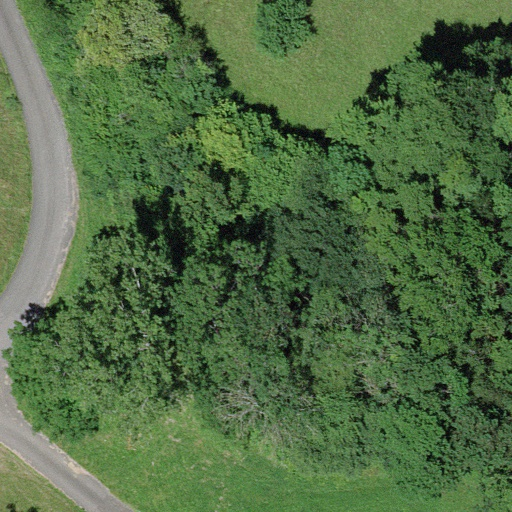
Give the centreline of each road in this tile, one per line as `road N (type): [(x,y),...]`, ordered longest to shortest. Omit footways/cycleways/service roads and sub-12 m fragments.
road 1 (unclassified): [(0,345),(43,287),(56,254),(61,177),(48,110),(4,0)]
road 2 (track): [(0,410),(112,511)]
